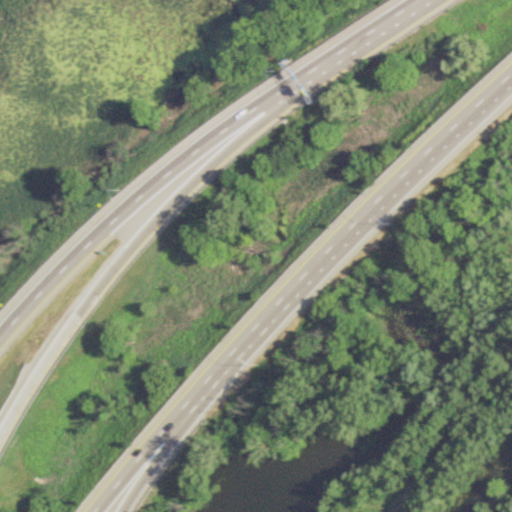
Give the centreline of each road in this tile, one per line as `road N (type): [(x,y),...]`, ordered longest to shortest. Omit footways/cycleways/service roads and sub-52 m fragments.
road 1 (motorway): [(97,511),(314,267),(511,76)]
road 2 (motorway): [(423,0),(166,180),(0,344)]
road 3 (motorway): [(337,56),(134,250),(74,329),(0,452)]
road 4 (motorway): [(125,511),(196,396)]
